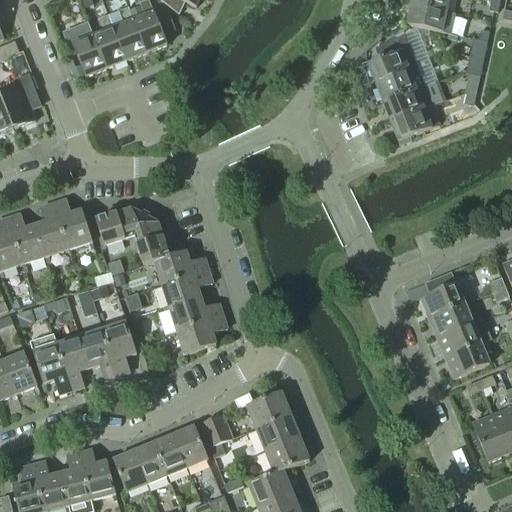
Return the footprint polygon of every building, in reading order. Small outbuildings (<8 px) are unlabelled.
[(78,0),(83,13),(94,8),(90,0),(78,0)] [(161,0),(160,5),(178,18),(185,6),(195,11),(200,0),(161,0)] [(446,15),(449,0),(412,0),(411,8),(446,15)] [(153,16),(148,3),(139,6),(139,8),(128,12),(146,57),(167,49),(163,39),(175,34),(168,16),(156,21),(154,16),(153,16)] [(497,16),(499,6),(491,4),(488,14),(497,16)] [(450,38),(455,17),(446,15),(411,8),(407,29),(442,36),(450,38)] [(146,57),(128,12),(128,11),(108,19),(126,65),(146,57)] [(511,24),(511,15),(504,14),(502,23),(511,24)] [(106,73),(126,65),(108,19),(98,22),(103,36),(93,40),(106,73)] [(106,73),(93,40),(87,27),(61,37),(67,50),(72,48),(85,81),(106,73)] [(487,46),(489,36),(480,34),(478,44),(487,46)] [(375,87),(416,71),(402,35),(374,52),(379,63),(367,68),(375,87)] [(474,43),(470,60),(474,61),(483,63),(485,53),(487,46),(478,44),(474,43)] [(0,50),(0,63),(19,56),(14,45),(0,50)] [(470,60),(467,78),(479,81),(481,73),(483,63),(474,61),(470,60)] [(382,107),(424,90),(416,71),(375,87),(382,107)] [(1,101),(13,133),(35,125),(30,114),(40,110),(28,79),(15,84),(19,94),(1,101)] [(476,98),(478,88),(469,86),(467,96),(476,98)] [(390,125),(431,110),(424,90),(382,107),(390,125)] [(474,108),(476,98),(467,96),(465,106),(474,108)] [(0,138),(13,133),(1,101),(0,99),(0,138)] [(397,145),(431,132),(439,129),(431,110),(390,125),(397,145)] [(71,218),(66,203),(53,207),(68,254),(92,246),(81,214),(71,218)] [(46,261),(68,254),(53,207),(40,211),(45,226),(36,229),(46,261)] [(120,216),(96,224),(104,249),(128,241),(134,239),(136,245),(144,270),(154,267),(169,262),(168,261),(161,237),(157,226),(131,213),(120,216)] [(25,232),(20,218),(8,222),(23,268),(46,261),(36,229),(25,232)] [(0,275),(23,268),(8,222),(0,224),(0,275)] [(169,262),(154,267),(161,289),(208,274),(204,262),(194,265),(189,266),(186,255),(168,261),(169,262)] [(511,264),(502,269),(511,293),(511,264)] [(208,274),(161,289),(169,312),(201,302),(197,292),(212,287),(208,275),(208,274)] [(97,289),(112,285),(110,277),(94,281),(97,289)] [(122,277),(112,280),(115,290),(125,286),(122,277)] [(492,297),(505,292),(501,282),(488,287),(492,297)] [(456,288),(420,302),(429,323),(464,308),(464,309),(471,306),(467,296),(460,299),(456,288)] [(106,289),(90,294),(93,304),(109,299),(106,289)] [(495,306),(508,301),(505,292),(492,297),(495,306)] [(89,294),(77,298),(80,310),(93,306),(89,294)] [(36,295),(31,297),(35,307),(44,303),(43,298),(36,295)] [(136,297),(125,301),(129,314),(141,311),(136,297)] [(66,302),(51,307),(53,314),(56,318),(69,314),(66,302)] [(169,312),(158,316),(165,338),(176,334),(176,335),(223,320),(219,307),(204,312),(202,306),(201,302),(169,312)] [(464,308),(429,323),(437,343),(472,328),(464,309),(464,308)] [(17,317),(16,317),(19,327),(31,323),(28,314),(17,317)] [(0,332),(13,328),(9,320),(0,323),(0,332)] [(223,320),(176,335),(184,359),(216,349),(212,338),(227,333),(223,320)] [(472,328),(437,343),(445,363),(480,348),(487,345),(492,343),(483,324),(472,328)] [(118,380),(130,376),(125,361),(136,358),(126,326),(103,333),(118,380)] [(118,380),(103,333),(79,341),(90,373),(99,370),(104,385),(118,380)] [(56,348),(53,340),(30,347),(32,356),(43,388),(53,384),(58,399),(72,395),(57,348),(56,348)] [(72,395),(84,391),(79,376),(90,373),(79,341),(57,348),(72,395)] [(480,348),(445,363),(453,383),(489,369),(485,358),(492,355),(487,345),(480,348)] [(17,398),(37,390),(24,357),(4,365),(17,398)] [(0,404),(17,398),(4,365),(0,366),(0,404)] [(482,394),(495,388),(492,380),(478,385),(482,394)] [(469,399),(482,394),(478,385),(465,390),(469,399)] [(255,434),(290,420),(281,396),(246,411),(255,434)] [(509,458),(511,457),(511,411),(493,419),(509,458)] [(488,467),(508,459),(509,458),(493,419),(472,428),(488,467)] [(220,448),(231,444),(222,420),(200,429),(209,451),(220,447),(220,448)] [(264,456),(299,442),(290,420),(255,434),(264,456)] [(188,471),(207,463),(193,431),(174,439),(188,471)] [(167,480),(184,473),(188,471),(174,439),(154,447),(167,480)] [(283,476),(289,473),(309,465),(299,442),(264,456),(273,478),(282,474),(283,476)] [(147,488),(167,480),(154,447),(133,456),(147,488)] [(224,458),(220,448),(220,447),(209,451),(213,463),(224,458)] [(96,469),(92,454),(78,457),(91,504),(115,498),(106,466),(96,469)] [(125,497),(147,488),(133,456),(112,465),(125,497)] [(69,475),(59,478),(67,510),(67,511),(92,511),(91,504),(78,457),(65,460),(69,475)] [(49,481),(45,466),(32,469),(42,511),(61,511),(67,510),(59,478),(49,481)] [(17,511),(42,511),(32,469),(19,472),(23,487),(11,490),(17,511)] [(257,511),(292,498),(283,476),(282,474),(273,478),(248,488),(257,511)] [(227,497),(243,491),(240,482),(224,488),(227,497)] [(257,511),(297,511),(292,498),(257,511)] [(0,509),(0,511),(9,511),(7,499),(0,501),(0,509)] [(209,511),(217,511),(218,511),(226,509),(223,500),(207,507),(209,511)]
